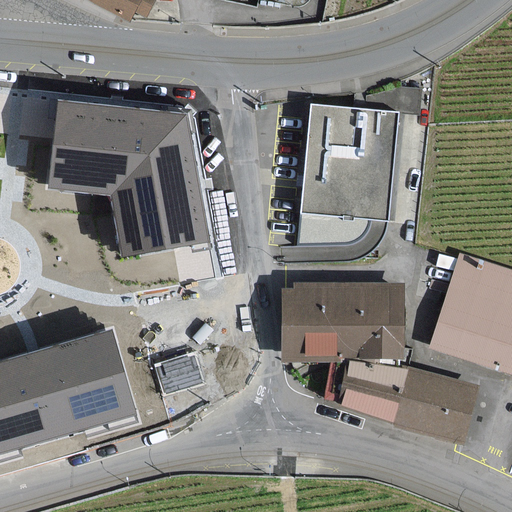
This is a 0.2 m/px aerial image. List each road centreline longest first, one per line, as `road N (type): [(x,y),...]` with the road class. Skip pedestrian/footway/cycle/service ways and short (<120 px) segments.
road 1 (residential): [(231,61),(274,429)]
road 2 (residential): [(0,493),(169,446),(274,429)]
road 3 (primary): [(470,0),(363,50),(231,61)]
road 4 (residential): [(274,429),(421,460),(511,503)]
road 5 (primary): [(231,61),(39,44)]
